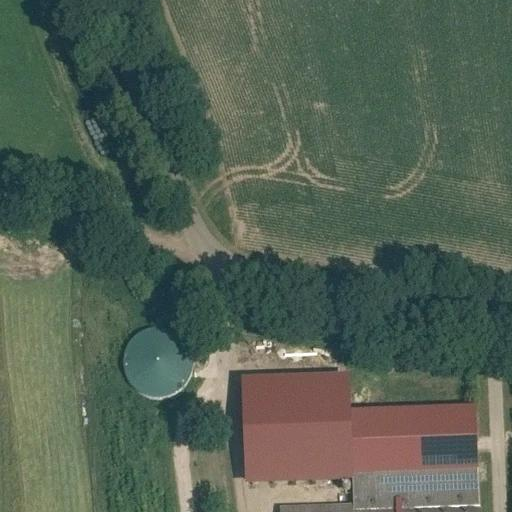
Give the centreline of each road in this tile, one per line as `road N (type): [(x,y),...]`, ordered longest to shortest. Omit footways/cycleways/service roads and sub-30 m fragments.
road 1 (unclassified): [(511,318),(264,277),(221,262),(187,234),(166,196),(84,0)]
road 2 (track): [(187,234),(167,241),(0,189)]
